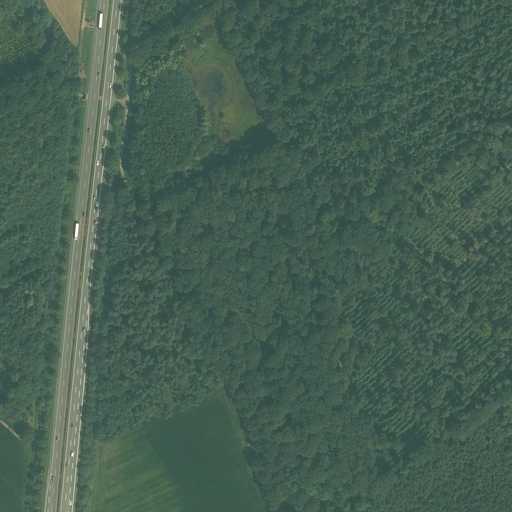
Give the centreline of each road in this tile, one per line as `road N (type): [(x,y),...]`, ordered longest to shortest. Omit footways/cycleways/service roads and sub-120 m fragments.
road 1 (motorway): [(64,511),(119,0)]
road 2 (motorway): [(102,0),(51,511)]
